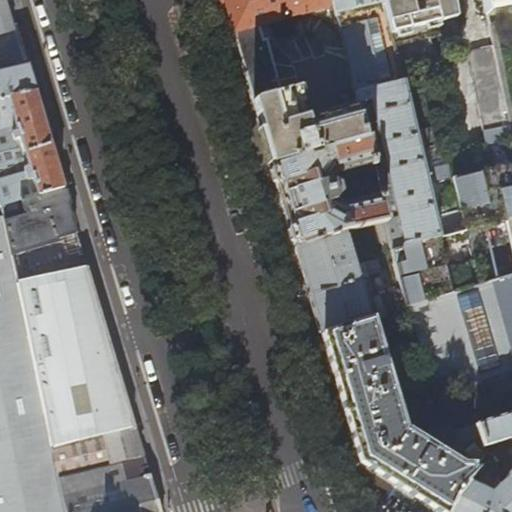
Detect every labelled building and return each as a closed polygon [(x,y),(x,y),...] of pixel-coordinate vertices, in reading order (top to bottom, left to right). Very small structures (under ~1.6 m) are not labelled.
[(4,0),(0,0),(0,202),(1,205),(61,188),(50,149),(47,139),(30,86),(26,70),(24,66),(14,33),(4,0)] [(335,4),(334,0),(224,0),(226,4),(234,33),(244,66),(254,100),(281,94),(281,93),(267,43),(277,40),(272,22),(298,14),(335,4)] [(334,0),(335,4),(338,17),(358,108),(365,139),(383,222),(389,248),(462,229),(451,179),(443,143),(419,148),(409,101),(400,68),(383,6),(381,0),(334,0)] [(460,30),(453,0),(381,0),(383,6),(400,68),(436,58),(431,37),(460,30)] [(511,0),(481,0),(484,10),(511,4),(511,0)] [(303,33),(298,14),(272,22),(277,40),(303,33)] [(509,128),(491,44),(470,48),(466,56),(486,144),(511,140),(509,128)] [(281,94),(254,100),(257,110),(268,151),(272,165),(365,139),(358,108),(309,123),(299,89),(281,93),(281,94)] [(296,247),(343,231),(374,224),(383,222),(365,139),(272,165),(279,189),(289,221),(293,234),(296,247)] [(511,164),(451,179),(462,229),(389,248),(389,249),(398,291),(403,311),(410,309),(451,297),(438,239),(508,224),(511,241),(511,164)] [(63,194),(61,188),(1,205),(2,214),(18,287),(85,268),(81,255),(63,194)] [(0,214),(0,511),(64,511),(57,478),(51,450),(44,417),(46,417),(18,287),(2,214),(0,214)] [(389,248),(383,222),(374,224),(379,245),(382,244),(383,251),(389,249),(389,248)] [(354,266),(343,231),(296,247),(309,292),(322,335),(371,321),(403,311),(398,291),(372,299),(366,278),(376,274),(372,260),(354,266)] [(99,311),(85,268),(18,287),(46,417),(44,417),(51,450),(134,429),(122,389),(107,339),(99,311)] [(511,278),(493,284),(511,347),(511,278)] [(511,371),(511,347),(493,284),(451,297),(410,309),(435,390),(436,394),(511,371)] [(395,403),(371,321),(322,335),(349,429),(359,463),(437,511),(446,511),(454,496),(465,482),(473,473),(406,432),(404,432),(399,416),(395,403)] [(511,511),(511,414),(475,425),(478,438),(481,447),(509,440),(511,443),(511,444),(506,450),(507,453),(511,458),(511,470),(504,478),(506,480),(488,494),(465,482),(454,496),(446,511),(511,511)] [(478,438),(475,425),(453,431),(456,444),(478,438)] [(57,478),(143,457),(141,453),(134,429),(51,450),(57,478)] [(159,511),(149,480),(143,457),(57,478),(64,511),(159,511)] [(475,471),(480,476),(486,471),(481,466),(475,471)]
